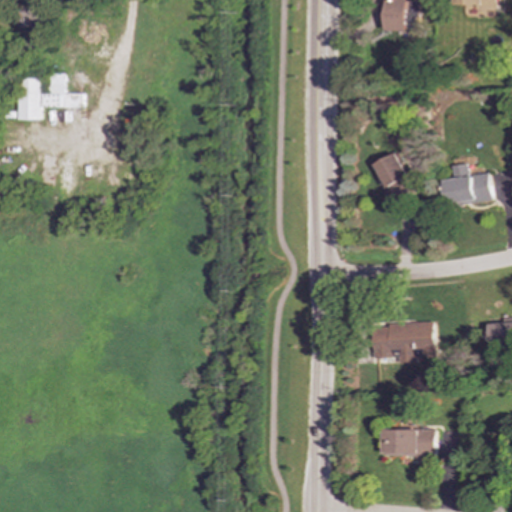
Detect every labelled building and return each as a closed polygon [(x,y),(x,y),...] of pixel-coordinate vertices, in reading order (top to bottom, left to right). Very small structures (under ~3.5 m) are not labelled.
[(406,1),(406,0),(388,0),(388,30),(418,31),(419,1),(406,1)] [(475,6),(475,15),(487,15),(487,9),(498,9),(499,0),(453,0),(453,5),(475,6)] [(24,27),(50,28),(51,4),(25,3),(24,27)] [(22,120),(43,120),(43,107),(85,107),(85,94),(68,94),(68,74),(52,74),(52,94),(43,94),(43,77),(22,77),(22,120)] [(374,165),(394,204),(418,192),(399,153),(374,165)] [(493,200),(489,173),(470,175),(468,164),(453,166),(454,179),(446,180),(449,206),(493,200)] [(435,357),(434,323),(374,324),(375,358),(399,358),(399,363),(417,362),(417,357),(435,357)] [(384,455),(415,456),(415,460),(436,460),(436,430),(385,429),(384,455)]
